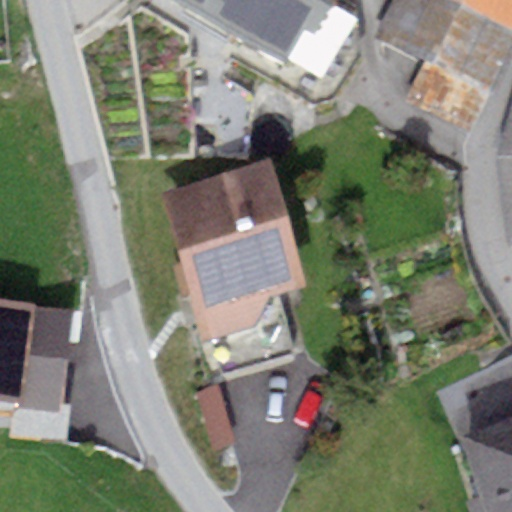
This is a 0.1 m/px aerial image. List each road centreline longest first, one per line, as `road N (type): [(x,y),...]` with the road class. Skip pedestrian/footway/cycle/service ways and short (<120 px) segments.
road 1 (residential): [(40,0),(133,363),(171,459),(209,511)]
road 2 (residential): [(496,274),(481,161),(511,88)]
